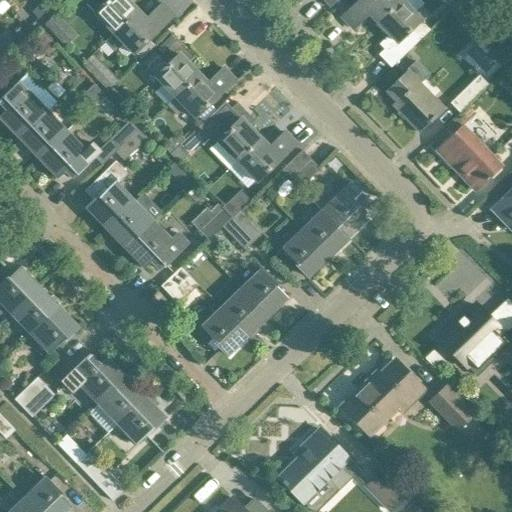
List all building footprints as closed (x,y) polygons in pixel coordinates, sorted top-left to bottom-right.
[(45,0),(32,12),(38,19),(52,6),(46,0),(45,0)] [(87,0),(86,2),(115,33),(137,11),(126,0),(87,0)] [(369,13),(377,22),(400,0),(342,0),(348,6),(353,0),(357,3),(342,17),(353,28),(369,13)] [(384,41),(388,45),(379,55),(391,68),(431,29),(402,0),(400,0),(377,22),(389,34),(382,42),(382,43),(384,41)] [(114,51),(124,42),(135,53),(173,16),(162,5),(146,21),(137,11),(115,33),(105,42),(114,51)] [(57,11),(44,23),(55,34),(67,22),(57,11)] [(49,55),(58,46),(50,37),(40,28),(31,36),(49,55)] [(0,43),(0,50),(3,53),(13,44),(7,37),(0,43)] [(192,56),(176,39),(147,66),(176,96),(199,74),(187,62),(195,55),(194,54),(192,56)] [(177,115),(186,106),(196,117),(234,80),(223,69),(208,84),(199,74),(176,96),(167,105),(177,115)] [(392,105),(419,133),(446,108),(408,69),(385,91),(395,102),(392,105)] [(0,103),(7,111),(0,118),(0,119),(19,139),(48,111),(49,111),(58,102),(28,72),(0,99),(0,103)] [(110,72),(101,81),(108,89),(109,88),(117,80),(110,72)] [(480,73),(450,102),(460,112),(490,83),(480,73)] [(105,94),(94,83),(85,92),(95,103),(105,94)] [(209,130),(238,160),(260,138),(249,126),(257,119),(256,118),(254,120),(237,102),(209,130)] [(67,130),(49,111),(48,111),(19,139),(16,141),(25,151),(28,148),(38,158),(55,142),(67,130)] [(82,145),(67,130),(55,142),(38,158),(58,179),(65,172),(66,173),(67,173),(72,179),(94,157),(101,164),(139,129),(131,120),(99,150),(88,139),(82,145)] [(501,165),(463,126),(437,151),(455,170),(457,169),(476,189),(501,165)] [(124,161),(148,138),(139,129),(101,164),(102,165),(115,152),(124,161)] [(260,138),(238,160),(257,180),(296,144),(285,132),(269,148),(260,138)] [(192,133),(172,153),(178,160),(180,162),(201,142),(192,133)] [(291,178),(310,159),(302,150),(283,169),(291,178)] [(310,159),(291,178),(300,187),(320,169),(310,159)] [(180,162),(178,160),(168,169),(177,179),(187,169),(180,162)] [(135,201),(116,181),(125,171),(116,161),(84,191),(93,200),(92,200),(93,202),(86,209),(105,229),(135,201)] [(511,189),(492,209),(493,210),(499,204),(511,217),(511,189)] [(223,207),(224,208),(233,217),(241,209),(251,200),(241,190),(223,207)] [(369,219),(341,191),(322,209),(350,238),(369,219)] [(135,201),(105,229),(103,231),(112,241),(115,238),(124,248),(154,220),(135,201)] [(209,239),(224,226),(233,217),(224,208),(201,230),(209,239)] [(241,209),(233,217),(256,240),(264,232),(241,209)] [(338,249),(350,238),(322,209),(301,229),(329,258),(332,261),(341,252),(338,249)] [(233,217),(224,226),(246,249),(256,240),(233,217)] [(159,270),(187,243),(177,232),(171,238),(154,220),(124,248),(144,269),(151,262),(159,270)] [(329,258),(301,229),(282,249),(309,277),(329,258)] [(0,303),(11,314),(39,286),(20,266),(13,273),(11,272),(10,273),(11,275),(1,285),(0,283),(0,303)] [(170,295),(189,276),(181,267),(161,286),(170,295)] [(260,269),(241,288),(269,316),(288,298),(260,269)] [(189,276),(170,295),(179,304),(198,285),(189,276)] [(11,314),(30,334),(59,306),(62,304),(53,294),(50,297),(39,286),(11,314)] [(241,288),(221,307),(248,337),(251,339),(260,330),(257,327),(269,316),(241,288)] [(49,354),(67,337),(78,326),(59,306),(30,334),(49,354)] [(458,324),(441,340),(442,340),(465,365),(466,367),(467,366),(476,376),(510,342),(511,344),(511,328),(505,335),(488,318),(477,306),(465,317),(463,315),(457,322),(458,324)] [(221,307),(200,327),(228,356),(248,337),(221,307)] [(434,350),(425,358),(436,370),(445,362),(434,350)] [(82,388),(98,405),(127,377),(107,357),(100,364),(90,354),(62,381),(75,395),(82,388)] [(368,382),(342,407),(370,435),(420,386),(395,361),(381,375),(383,376),(372,387),(368,382)] [(38,376),(14,399),(24,409),(48,386),(38,376)] [(98,405),(117,425),(146,397),(149,394),(148,394),(140,385),(137,388),(127,377),(98,405)] [(447,385),(432,400),(458,427),(473,412),(447,385)] [(56,394),(48,386),(24,409),(32,417),(56,394)] [(146,397),(117,425),(136,444),(148,433),(150,434),(159,425),(158,424),(165,417),(158,410),(163,406),(151,393),(150,392),(148,394),(149,394),(146,397)] [(15,430),(0,414),(0,432),(6,439),(15,430)] [(279,477),(282,481),(304,503),(349,459),(319,429),(307,441),(311,445),(279,477)] [(67,435),(57,444),(67,454),(77,445),(67,435)] [(89,452),(77,464),(112,501),(124,489),(89,452)] [(409,492),(386,467),(367,486),(391,510),(409,492)] [(25,496),(39,511),(66,511),(72,506),(44,478),(25,496)] [(39,511),(25,496),(8,511),(39,511)] [(266,511),(254,499),(244,510),(233,498),(218,511),(266,511)] [(403,511),(430,511),(417,499),(403,511)]
